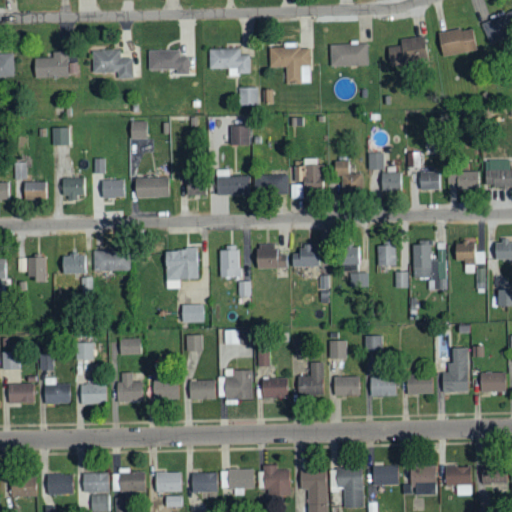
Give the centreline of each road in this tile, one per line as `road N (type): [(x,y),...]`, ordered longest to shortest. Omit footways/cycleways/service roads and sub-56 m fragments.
road 1 (residential): [(0,440),(511,427)]
road 2 (residential): [(511,212),(0,225)]
road 3 (residential): [(0,18),(367,9),(421,0)]
